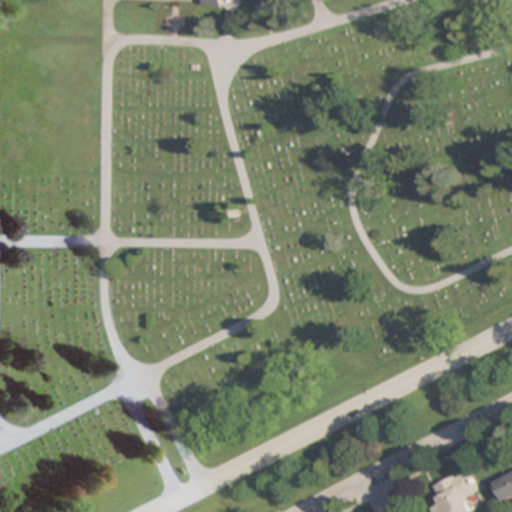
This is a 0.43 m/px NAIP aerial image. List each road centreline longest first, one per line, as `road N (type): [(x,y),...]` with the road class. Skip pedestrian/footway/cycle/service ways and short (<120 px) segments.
road 1 (tertiary): [(157,511),(511,329)]
road 2 (residential): [(511,403),(307,511)]
